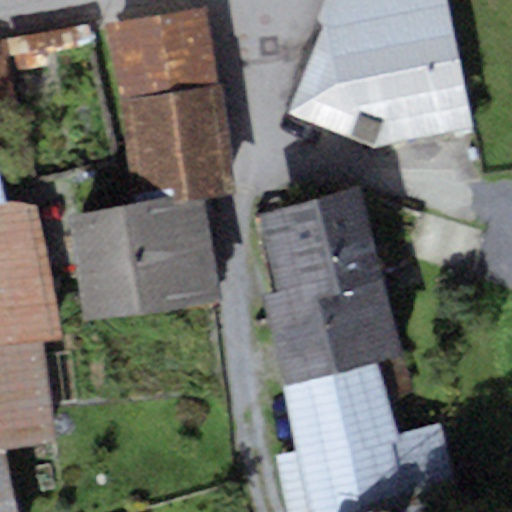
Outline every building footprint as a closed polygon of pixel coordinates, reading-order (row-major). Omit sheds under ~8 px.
[(447,0),(323,0),(316,21),(323,29),(286,115),(371,147),(473,130),(447,0)] [(206,22),(112,37),(129,112),(219,105),(206,22)] [(219,105),(129,112),(136,213),(226,207),(219,105)] [(0,168),(0,219),(12,218),(0,168)] [(365,203),(258,226),(292,388),(400,365),(365,203)] [(208,213),(80,231),(94,332),(223,314),(208,213)] [(12,218),(0,219),(0,360),(45,354),(67,351),(35,216),(12,218)] [(0,360),(0,470),(8,469),(59,459),(45,354),(0,360)] [(391,380),(291,401),(313,511),(466,511),(452,445),(406,454),(391,380)] [(0,511),(18,511),(8,469),(0,470),(0,511)]
